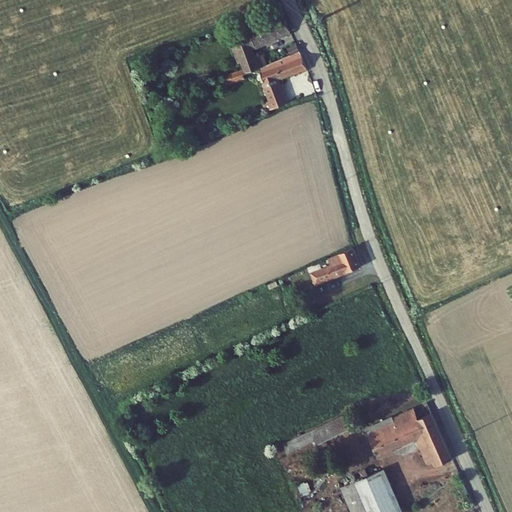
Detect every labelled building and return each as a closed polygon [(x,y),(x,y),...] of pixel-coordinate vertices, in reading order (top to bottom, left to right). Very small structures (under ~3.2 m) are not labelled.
[(240,66),(244,74),(260,68),(255,57),(252,49),(291,32),(283,15),(236,36),(237,38),(230,42),(240,66)] [(223,44),(234,69),(240,66),(230,42),(223,44)] [(288,47),(291,54),(300,50),(297,43),(288,47)] [(255,57),(260,68),(267,65),(262,54),(255,57)] [(261,76),(277,113),(291,107),(280,81),(308,70),(303,59),(261,76)] [(221,77),(223,82),(239,76),(237,70),(221,77)] [(223,82),(225,87),(241,80),(239,76),(223,82)] [(311,281),(314,287),(351,271),(351,273),(363,268),(354,247),(329,258),(331,264),(311,272),(314,280),(311,281)] [(376,430),(379,436),(432,411),(427,401),(374,426),(376,430)] [(425,438),(438,465),(454,458),(432,411),(379,436),(376,430),(364,435),(366,439),(369,438),(379,460),(425,438)] [(341,413),(283,441),(288,450),(314,437),(316,441),(347,426),(341,413)] [(341,489),(352,511),(405,511),(383,468),(341,489)]
